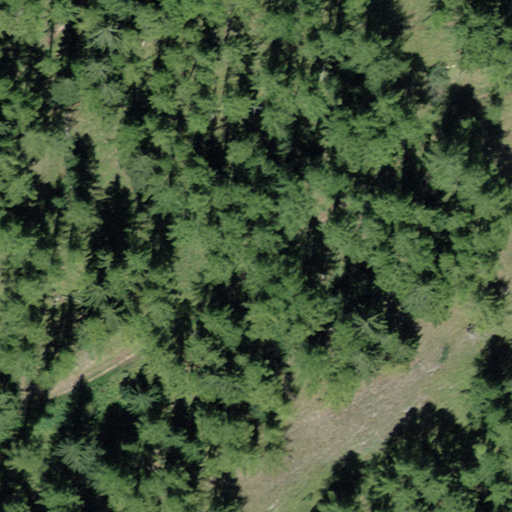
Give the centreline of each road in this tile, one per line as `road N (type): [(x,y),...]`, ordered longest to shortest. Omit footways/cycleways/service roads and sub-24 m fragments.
road 1 (track): [(511,84),(468,97),(408,156),(151,340),(0,421)]
road 2 (track): [(0,94),(80,0)]
